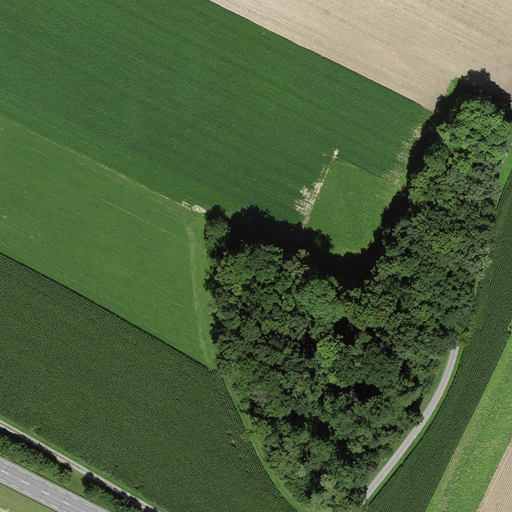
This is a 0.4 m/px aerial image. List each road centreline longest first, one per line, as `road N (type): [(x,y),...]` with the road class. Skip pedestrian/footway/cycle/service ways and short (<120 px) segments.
road 1 (unclassified): [(353,511),(452,370),(463,244),(511,148)]
road 2 (track): [(0,423),(152,511)]
